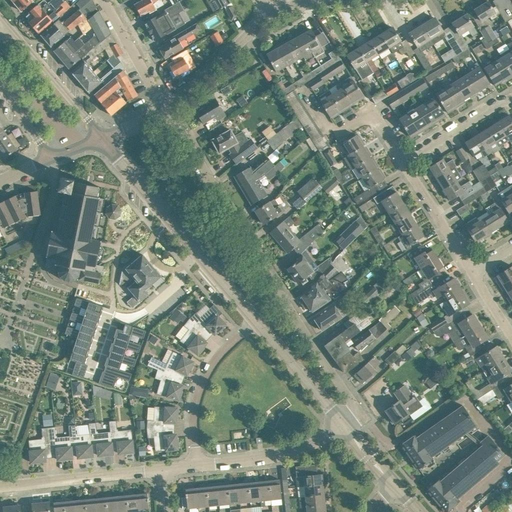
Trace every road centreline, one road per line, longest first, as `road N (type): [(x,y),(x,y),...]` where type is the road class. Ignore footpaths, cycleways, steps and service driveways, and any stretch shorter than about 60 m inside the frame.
road 1 (residential): [(358,408),(168,111)]
road 2 (tertiary): [(255,321),(101,138)]
road 3 (residential): [(511,453),(465,397),(388,444),(358,408)]
road 4 (residential): [(194,465),(203,374),(255,321)]
road 5 (residential): [(0,488),(163,471)]
road 6 (residential): [(402,162),(371,111),(333,135),(303,89)]
road 7 (residential): [(194,465),(283,455),(342,420)]
road 8 (tertiary): [(101,138),(8,27)]
road 9 (residential): [(168,111),(270,12)]
road 10 (tertiary): [(342,420),(255,321)]
road 11 (residential): [(471,271),(402,162)]
road 12 (residential): [(168,111),(104,0)]
road 13 (residential): [(402,162),(511,98)]
